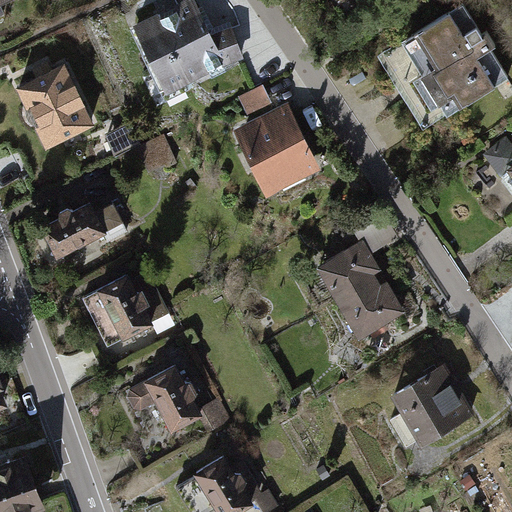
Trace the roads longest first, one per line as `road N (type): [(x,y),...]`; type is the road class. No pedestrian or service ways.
road 1 (residential): [(511,371),(265,0)]
road 2 (residential): [(14,299),(90,511)]
